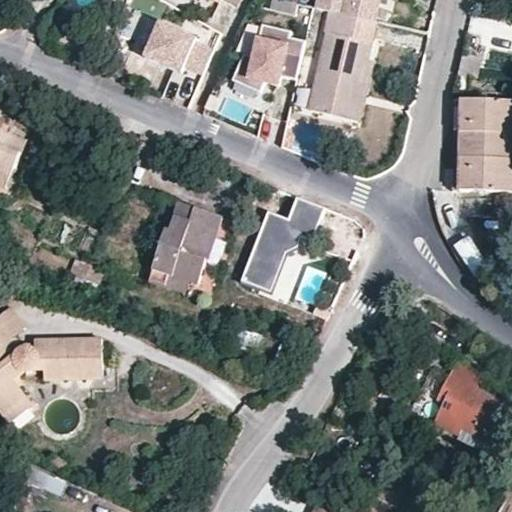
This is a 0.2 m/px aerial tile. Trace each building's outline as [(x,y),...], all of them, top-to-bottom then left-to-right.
[(340,14),(343,0),(315,0),(313,9),(331,13),(339,15),(340,14)] [(343,0),(340,14),(374,21),(378,0),(343,0)] [(364,58),(374,21),(340,14),(339,15),(331,13),(307,111),(349,120),(364,58)] [(183,103),(211,43),(165,22),(149,57),(173,68),(162,93),(183,103)] [(279,76),(294,79),(303,39),(287,36),(288,30),(261,25),(255,58),(244,56),(233,81),(259,93),(262,82),(277,85),(279,76)] [(462,50),(457,73),(475,77),(478,54),(462,50)] [(372,60),(364,58),(349,120),(358,122),(372,60)] [(211,95),(206,107),(212,110),(217,98),(211,95)] [(506,189),(511,100),(461,99),(456,188),(506,189)] [(0,131),(0,179),(9,183),(19,158),(23,160),(30,143),(0,131)] [(0,187),(11,192),(23,160),(19,158),(9,183),(0,179),(0,187)] [(295,219),(272,210),(240,286),(274,300),(302,232),(322,240),(335,208),(305,195),(295,219)] [(207,234),(214,236),(220,216),(180,204),(172,233),(165,231),(150,281),(186,291),(190,278),(201,281),(207,259),(200,257),(207,234)] [(207,259),(214,236),(207,234),(200,257),(207,259)] [(83,278),(87,265),(76,261),(71,275),(83,278)] [(98,269),(87,265),(83,278),(93,282),(98,269)] [(0,317),(8,331),(11,329),(23,322),(11,301),(0,308),(0,317)] [(23,347),(11,329),(8,331),(0,317),(0,404),(20,393),(12,376),(19,369),(39,379),(104,375),(102,335),(36,339),(35,347),(23,347)] [(435,416),(487,440),(503,405),(474,388),(481,374),(451,358),(444,373),(454,378),(443,401),(437,413),(435,416)] [(454,378),(444,373),(433,395),(443,401),(454,378)] [(481,450),(487,440),(435,416),(431,424),(481,450)] [(36,469),(29,482),(61,498),(68,484),(36,469)]
